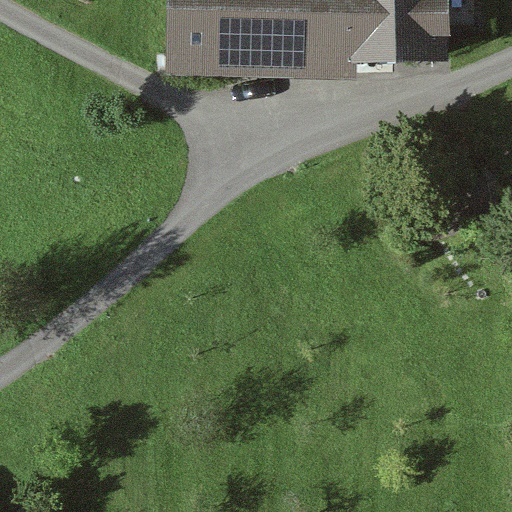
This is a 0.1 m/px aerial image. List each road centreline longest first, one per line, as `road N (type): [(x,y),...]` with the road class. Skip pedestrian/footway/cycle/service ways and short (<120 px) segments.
road 1 (unclassified): [(0,377),(81,332),(299,131),(511,54)]
road 2 (track): [(0,12),(82,62),(237,128),(267,161)]
